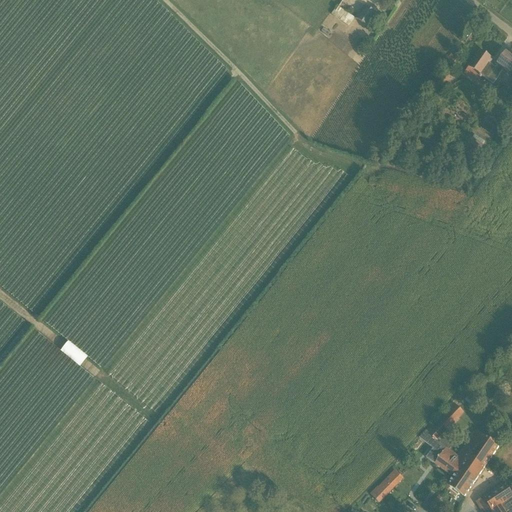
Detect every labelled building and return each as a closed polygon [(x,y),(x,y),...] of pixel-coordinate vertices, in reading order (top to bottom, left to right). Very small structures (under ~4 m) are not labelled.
[(370,29),(370,28),(379,15),(364,6),(355,19),(370,29)] [(331,14),(341,21),(348,27),(351,22),(343,17),(334,11),(331,14)] [(496,69),(489,64),(493,60),(480,51),(464,73),(476,82),(481,76),(487,81),(494,72),(499,76),(503,71),(509,76),(511,71),(511,58),(506,54),(496,69)] [(441,92),(452,77),(449,74),(455,66),(453,65),(457,59),(451,55),(442,70),(432,86),(436,89),(434,92),(437,94),(439,91),(441,92)] [(423,144),(427,136),(421,133),(417,141),(423,144)] [(317,193),(328,202),(347,178),(330,165),(326,170),(319,164),(312,172),(318,176),(313,182),(321,188),(317,193)] [(426,432),(430,437),(436,443),(437,442),(446,449),(447,448),(449,450),(453,445),(442,437),(465,413),(453,402),(425,432),(426,432)] [(458,456),(449,450),(447,448),(446,449),(435,464),(453,478),(447,486),(465,498),(499,447),(488,439),(492,435),(482,428),(479,432),(476,430),(461,451),(458,456)] [(430,437),(426,432),(421,438),(425,442),(430,437)] [(387,496),(399,484),(398,483),(402,478),(395,471),(378,488),(387,496)] [(511,495),(504,484),(483,498),(481,499),(490,511),(509,511),(505,505),(511,500),(511,495)]
